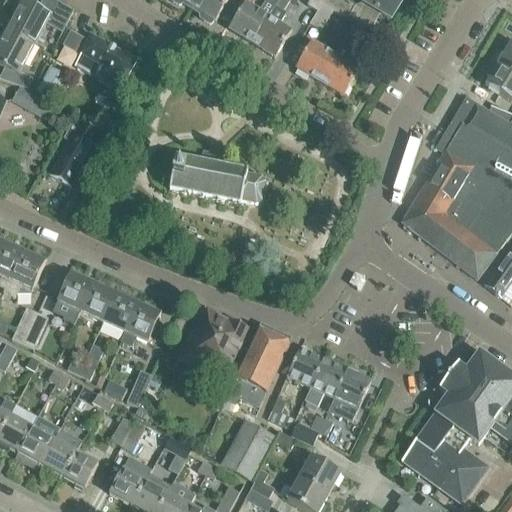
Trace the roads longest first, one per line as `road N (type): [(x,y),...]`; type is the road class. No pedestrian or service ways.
road 1 (residential): [(366,249),(319,311),(293,324),(265,322),(0,210)]
road 2 (residential): [(102,0),(337,132),(387,170)]
road 3 (residential): [(387,170),(399,131),(481,0)]
road 4 (residential): [(511,350),(366,249)]
